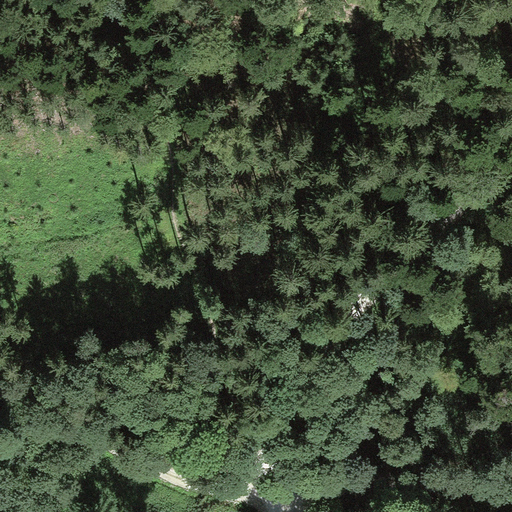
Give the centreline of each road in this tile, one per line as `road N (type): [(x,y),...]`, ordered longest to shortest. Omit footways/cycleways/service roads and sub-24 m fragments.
road 1 (track): [(266,483),(264,449),(275,417),(347,315),(511,166)]
road 2 (track): [(266,483),(229,484),(173,466),(0,373)]
road 3 (track): [(511,482),(266,483)]
